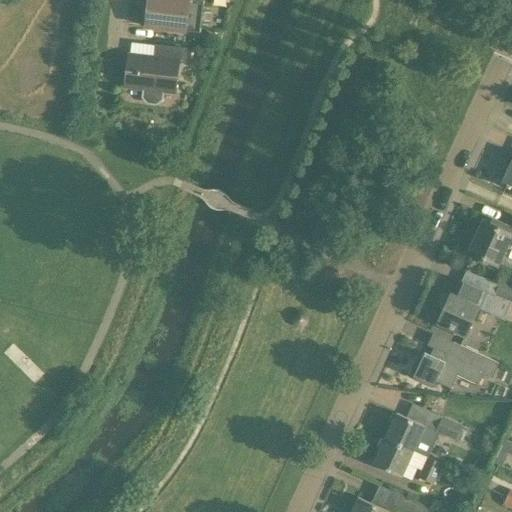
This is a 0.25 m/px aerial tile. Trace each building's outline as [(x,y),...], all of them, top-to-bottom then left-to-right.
[(200,33),(204,1),(197,1),(196,0),(143,0),(140,26),(200,33)] [(184,64),(185,50),(156,46),(154,59),(129,56),(125,88),(144,90),(143,98),(147,103),(156,104),(161,100),(162,92),(175,93),(178,63),(184,64)] [(511,188),(511,159),(502,183),(511,188)] [(511,228),(511,230),(510,234),(482,221),(468,253),(497,266),(507,245),(511,246),(511,228)] [(511,287),(500,283),(494,297),(511,304),(511,287)] [(465,336),(478,308),(450,295),(438,323),(465,336)] [(473,366),(433,348),(429,356),(423,353),(413,377),(433,386),(435,382),(450,389),(456,376),(477,385),(482,375),(491,379),(498,364),(478,355),(473,366)] [(396,413),(384,439),(413,452),(424,426),(396,413)] [(461,426),(442,416),(435,432),(454,441),(461,426)] [(401,478),(413,452),(384,439),(372,465),(401,478)] [(433,485),(441,465),(427,458),(418,477),(433,485)] [(502,506),(511,510),(511,490),(510,490),(502,506)] [(428,511),(430,509),(401,497),(396,508),(405,511),(428,511)] [(388,511),(358,498),(351,511),(388,511)]
